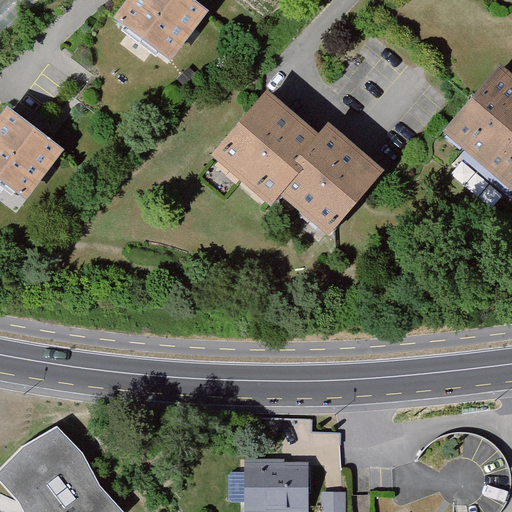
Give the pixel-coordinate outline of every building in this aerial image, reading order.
[(170,0),(129,0),(107,27),(158,68),(197,21),(170,0)] [(511,85),(495,71),(436,142),(511,205),(511,203),(511,85)] [(310,140),(260,99),(205,165),(264,214),(272,204),(322,245),(378,178),(319,129),(310,140)] [(55,157),(0,115),(0,194),(16,207),(55,157)] [(112,511),(53,432),(0,471),(0,479),(24,511),(112,511)] [(307,511),(308,462),(243,462),(243,511),(280,511),(307,511)] [(322,491),(320,511),(345,511),(346,492),(322,491)]
